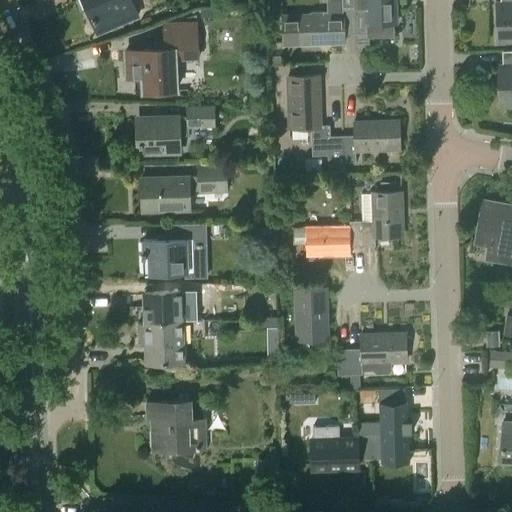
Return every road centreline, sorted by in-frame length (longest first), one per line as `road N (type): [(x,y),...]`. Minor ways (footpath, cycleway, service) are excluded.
road 1 (tertiary): [(29,511),(11,189),(0,151)]
road 2 (residential): [(446,294),(449,511)]
road 3 (residential): [(443,144),(446,294)]
